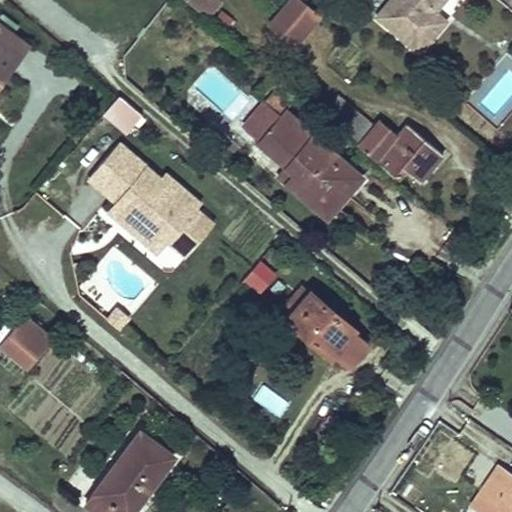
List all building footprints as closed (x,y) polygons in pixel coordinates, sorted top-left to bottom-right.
[(218,0),(217,0),(202,0),(198,6),(206,13),(218,0)] [(319,13),(302,0),(291,0),(270,26),(294,44),(319,13)] [(430,34),(444,17),(436,10),(433,13),(431,11),(430,4),(432,1),(435,4),(438,0),(384,0),(374,13),(406,39),(418,24),(430,34)] [(418,24),(406,39),(418,49),(430,34),(418,24)] [(0,26),(0,46),(17,59),(26,46),(0,26)] [(0,81),(17,59),(0,46),(0,81)] [(279,79),(261,99),(282,116),(285,113),(299,96),(279,79)] [(118,95),(102,115),(125,134),(141,115),(118,95)] [(339,95),(322,116),(353,141),(360,146),(376,127),(339,95)] [(285,113),(282,116),(261,99),(254,108),(275,125),(261,141),(257,146),(284,168),(294,176),(287,185),(314,208),(323,198),(336,208),(354,187),(341,176),(345,171),(330,153),(326,154),(322,152),(326,147),(285,113)] [(240,124),(261,141),(275,125),(254,108),(240,124)] [(377,161),(398,136),(381,122),(376,127),(360,146),(377,161)] [(398,136),(377,161),(379,162),(395,176),(402,167),(419,180),(427,170),(430,171),(444,155),(407,125),(398,136)] [(159,177),(118,141),(88,175),(116,200),(118,197),(133,209),(134,219),(164,245),(168,240),(177,230),(194,245),(213,223),(195,209),(200,203),(164,172),(159,177)] [(362,177),(326,147),(322,152),(326,154),(330,153),(345,171),(341,176),(354,187),(362,177)] [(284,168),(277,177),(287,185),(294,176),(284,168)] [(116,200),(108,210),(157,252),(164,245),(134,219),(133,209),(118,197),(116,200)] [(323,198),(314,208),(327,219),(336,208),(323,198)] [(185,255),(194,245),(177,230),(168,240),(185,255)] [(170,270),(181,257),(165,244),(154,257),(170,270)] [(258,294),(277,275),(260,258),(241,277),(258,294)] [(304,290),(283,314),(291,320),(289,322),(331,359),(334,355),(346,365),(350,360),(355,364),(368,348),(352,334),(355,330),(313,294),(311,297),(304,290)] [(117,306),(107,319),(118,329),(129,316),(117,306)] [(27,310),(18,320),(44,341),(52,331),(27,310)] [(0,339),(13,322),(1,314),(0,315),(0,339)] [(18,320),(3,337),(29,359),(44,341),(18,320)] [(29,359),(3,337),(0,340),(0,341),(25,363),(29,359)] [(355,364),(350,360),(346,365),(351,369),(355,364)] [(250,397),(284,416),(292,401),(259,382),(250,397)] [(140,431),(93,493),(118,511),(131,511),(172,456),(140,431)] [(511,511),(511,476),(501,469),(477,505),(488,511),(487,511),(511,511)] [(118,511),(93,493),(85,504),(95,511),(118,511)]
